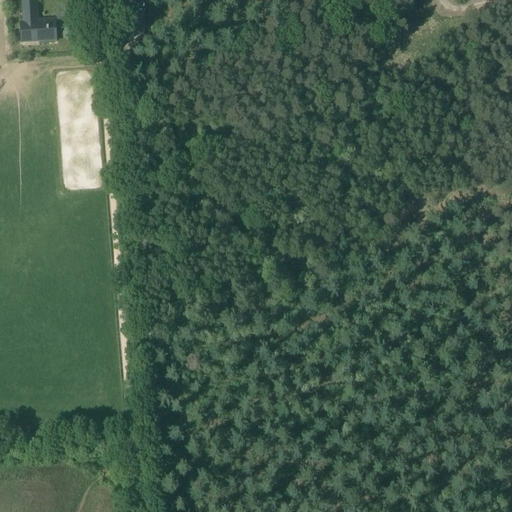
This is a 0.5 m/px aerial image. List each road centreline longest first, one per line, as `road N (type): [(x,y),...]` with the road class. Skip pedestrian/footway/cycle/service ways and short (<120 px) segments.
road 1 (track): [(128,419),(98,52)]
road 2 (track): [(128,419),(0,422)]
